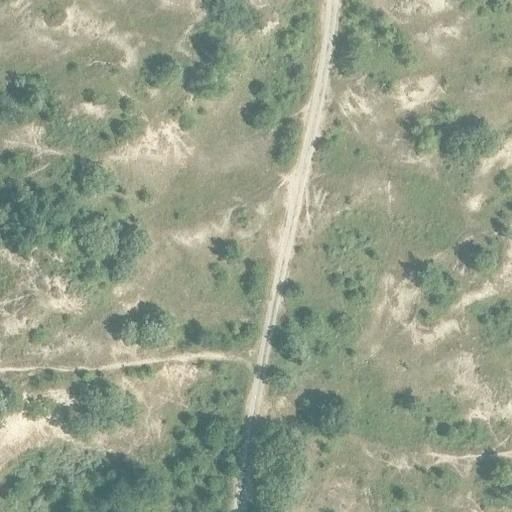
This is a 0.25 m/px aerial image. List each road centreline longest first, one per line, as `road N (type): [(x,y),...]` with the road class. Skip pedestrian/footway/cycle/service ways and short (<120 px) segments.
road 1 (track): [(260,362),(313,132),(330,0)]
road 2 (track): [(238,511),(260,362)]
